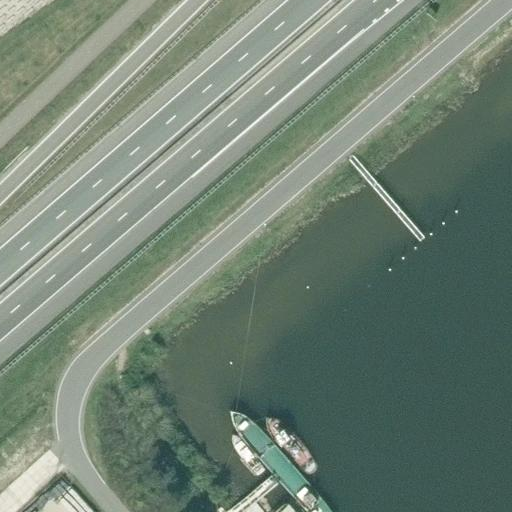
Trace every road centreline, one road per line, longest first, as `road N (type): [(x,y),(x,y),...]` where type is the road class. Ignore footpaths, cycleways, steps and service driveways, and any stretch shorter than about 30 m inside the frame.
road 1 (motorway): [(0,332),(379,0)]
road 2 (motorway): [(311,0),(0,269)]
road 3 (motorway): [(199,0),(0,196)]
